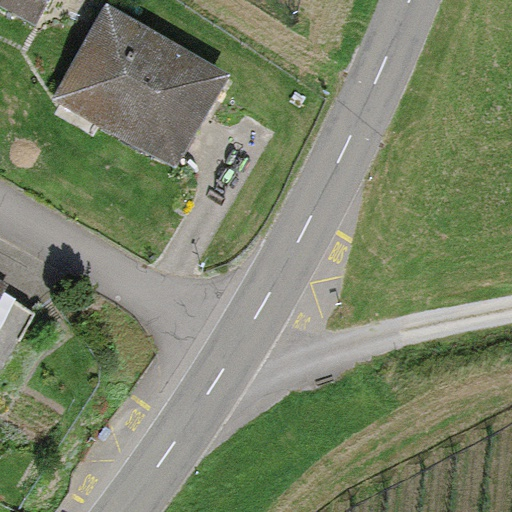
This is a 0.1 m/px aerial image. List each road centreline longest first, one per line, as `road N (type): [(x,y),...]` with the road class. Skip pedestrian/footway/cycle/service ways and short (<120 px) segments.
road 1 (tertiary): [(235,352),(309,223),(411,0)]
road 2 (track): [(511,308),(263,370),(235,352)]
road 3 (residential): [(235,352),(0,212)]
road 4 (tertiary): [(125,511),(235,352)]
